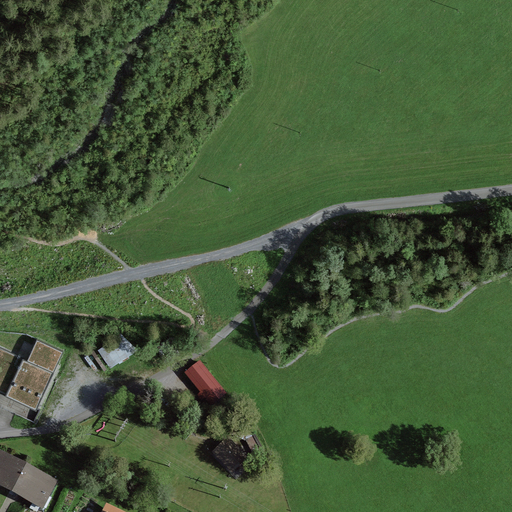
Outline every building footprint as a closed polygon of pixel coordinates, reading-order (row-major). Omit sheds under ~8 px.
[(0,346),(0,390),(36,408),(53,372),(0,346)] [(226,399),(223,395),(225,394),(199,362),(186,373),(211,405),(215,402),(218,406),(226,399)] [(247,440),(256,456),(261,453),(253,437),(247,440)] [(216,452),(233,470),(244,459),(227,441),(216,452)] [(0,482),(38,502),(43,511),(51,497),(47,495),(53,484),(0,456),(0,482)] [(49,511),(105,511),(106,511),(110,505),(65,482),(49,511)]
